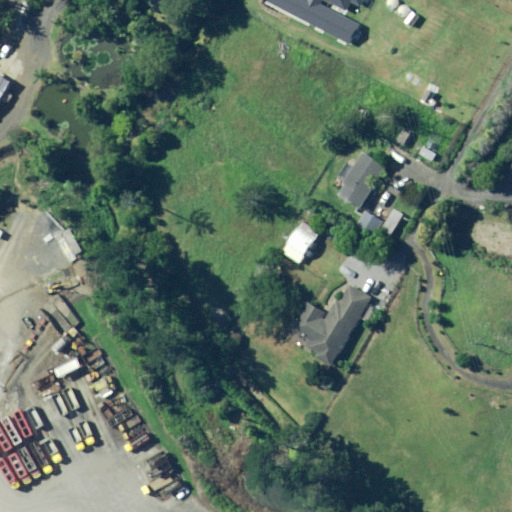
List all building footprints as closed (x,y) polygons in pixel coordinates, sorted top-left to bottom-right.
[(440,154),(428,147),(424,154),(435,161),(440,154)] [(361,209),(387,167),(363,152),(357,163),(344,184),(345,185),(343,188),(339,195),(361,209)] [(387,241),(403,214),(394,209),(386,222),(384,221),(384,222),(376,235),(387,241)] [(372,239),(383,221),(366,212),(356,229),(372,239)] [(309,348),(318,353),(319,354),(316,358),(331,367),(372,298),(350,285),(348,289),(339,303),(337,301),(326,320),(323,319),(326,314),(325,314),(308,303),(298,320),(292,329),(287,326),(282,336),(299,346),(304,337),(313,342),(309,348)] [(45,309),(64,333),(79,321),(60,298),(45,309)] [(91,353),(82,359),(88,366),(96,360),(91,353)] [(314,401),(321,404),(325,397),(318,394),(314,401)]
